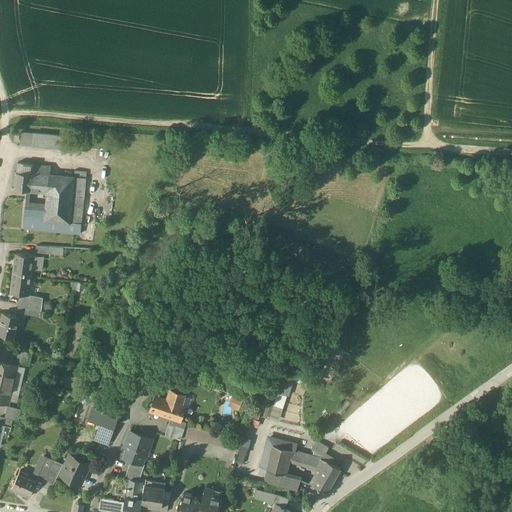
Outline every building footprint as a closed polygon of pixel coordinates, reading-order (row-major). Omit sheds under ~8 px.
[(34,133),(21,132),(20,145),(32,146),(34,133)] [(63,136),(34,133),(32,146),(62,149),(63,136)] [(33,164),(19,163),(18,172),(32,173),(33,165),(33,164)] [(50,166),(33,165),(32,173),(49,174),(50,166)] [(18,172),(17,172),(16,188),(30,190),(32,173),(18,172)] [(49,174),(32,173),(30,190),(47,192),(49,174)] [(74,177),(49,174),(47,192),(48,192),(46,215),(45,220),(64,222),(70,223),(72,201),(74,177)] [(86,178),(74,177),(72,201),(84,202),(86,178)] [(84,202),(72,201),(70,223),(81,224),(82,224),(84,202)] [(35,219),(24,218),(24,229),(45,231),(46,220),(45,220),(35,219)] [(64,222),(46,220),(45,231),(62,233),(63,232),(64,222)] [(70,223),(64,222),(63,232),(80,233),(81,224),(70,223)] [(35,256),(16,253),(13,273),(31,275),(32,269),(34,269),(35,256)] [(31,275),(13,273),(11,292),(22,294),(29,295),(31,275)] [(29,295),(22,294),(22,300),(19,299),(18,306),(30,308),(41,310),(42,302),(31,300),(31,295),(29,295)] [(30,308),(18,306),(17,312),(28,314),(30,308)] [(19,317),(3,313),(0,325),(0,334),(14,338),(19,317)] [(32,353),(19,350),(16,362),(30,365),(32,353)] [(5,362),(0,360),(0,381),(13,384),(18,365),(10,363),(9,362),(6,361),(5,362)] [(281,378),(274,407),(269,406),(266,417),(281,420),(291,380),(281,378)] [(13,384),(0,381),(0,401),(9,403),(13,384)] [(171,391),(168,400),(166,400),(164,401),(163,403),(154,400),(151,411),(170,417),(170,418),(180,421),(180,420),(185,406),(189,408),(192,398),(184,396),(185,395),(171,391)] [(233,394),(228,405),(238,409),(242,398),(233,394)] [(118,409),(102,403),(100,409),(116,414),(118,409)] [(21,409),(8,405),(5,417),(13,419),(18,420),(21,409)] [(100,409),(92,406),(88,418),(103,423),(102,426),(99,425),(95,439),(108,444),(113,430),(109,429),(110,425),(114,427),(118,415),(116,414),(100,409)] [(5,417),(0,416),(0,424),(11,427),(13,419),(5,417)] [(180,421),(170,418),(168,424),(184,429),(186,422),(180,420),(180,421)] [(251,418),(249,424),(258,427),(260,420),(251,418)] [(184,429),(168,424),(165,434),(181,439),(184,429)] [(240,439),(188,426),(185,437),(237,451),(240,439)] [(152,439),(130,431),(125,442),(129,443),(124,458),(131,460),(142,464),(142,463),(147,451),(145,450),(146,446),(149,447),(152,439)] [(328,447),(316,440),(312,447),(324,454),(328,447)] [(289,450),(273,445),(267,469),(283,473),(287,457),(289,450)] [(321,458),(289,450),(287,457),(317,465),(321,458)] [(90,465),(69,455),(61,473),(82,483),(86,472),(83,471),(85,466),(88,468),(90,465)] [(44,456),(40,465),(42,466),(37,477),(44,480),(50,467),(52,462),(53,460),(44,456)] [(317,465),(316,467),(320,470),(325,460),(323,459),(321,458),(317,465)] [(320,470),(312,484),(327,492),(340,468),(326,459),(325,460),(320,470)] [(142,464),(131,460),(125,478),(131,479),(140,480),(141,474),(145,464),(142,463),(142,464)] [(62,466),(52,462),(50,467),(59,471),(62,466)] [(283,473),(267,469),(263,481),(297,490),(300,478),(283,473)] [(36,481),(18,474),(12,489),(29,497),(36,481)] [(166,482),(146,478),(145,484),(165,488),(166,482)] [(140,480),(131,479),(128,496),(137,498),(140,483),(140,480)] [(165,488),(145,484),(143,499),(142,504),(162,507),(165,488)] [(214,489),(205,487),(201,503),(199,502),(200,499),(192,497),(192,495),(184,493),(181,502),(183,504),(182,508),(177,507),(175,511),(215,511),(216,511),(214,511),(214,509),(218,510),(219,504),(221,503),(221,500),(220,498),(222,491),(221,491),(221,493),(213,491),(214,489)] [(277,494),(257,489),(254,497),(272,501),(276,494),(277,494)] [(289,498),(276,494),(272,501),(277,504),(284,508),(289,498)] [(128,496),(125,496),(124,502),(122,511),(140,511),(142,504),(143,499),(137,498),(128,496)] [(122,511),(124,502),(101,498),(99,510),(111,511),(122,511)] [(78,500),(75,503),(73,511),(82,511),(84,504),(82,501),(78,500)]
